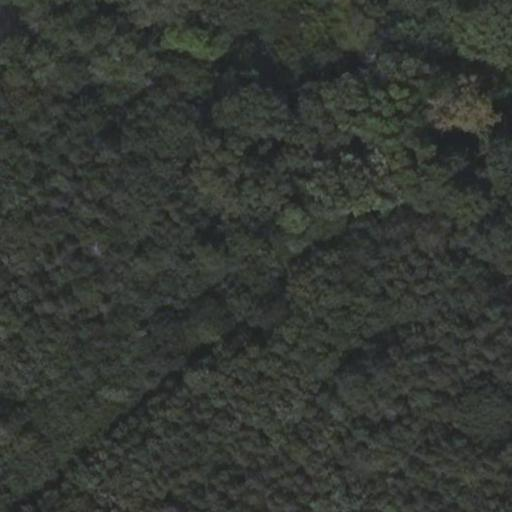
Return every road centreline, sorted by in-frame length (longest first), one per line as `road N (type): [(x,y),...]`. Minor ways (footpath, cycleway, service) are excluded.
road 1 (track): [(397,185),(15,511)]
road 2 (track): [(338,0),(397,185),(511,280)]
